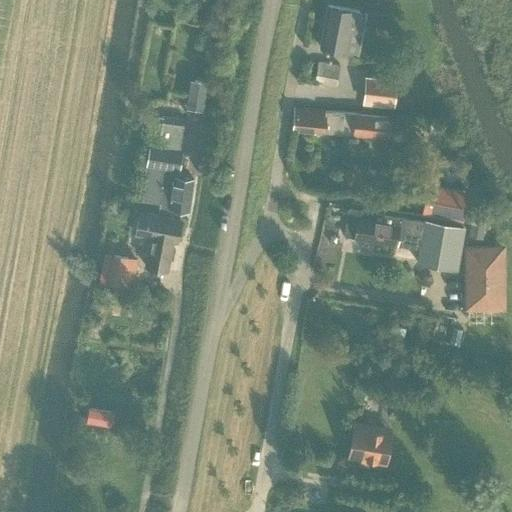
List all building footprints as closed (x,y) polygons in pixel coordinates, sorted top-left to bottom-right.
[(321,46),(345,51),(359,53),(362,32),(358,31),(361,10),(329,4),(327,14),(321,46)] [(337,86),(338,76),(340,65),(319,62),(315,82),(337,86)] [(363,103),(394,106),(397,79),(366,76),(363,103)] [(355,113),(345,112),(326,111),(326,112),(296,111),(295,129),(326,130),(326,132),(343,133),(353,134),(352,135),(391,138),(392,116),(355,114),(355,113)] [(147,135),(146,141),(159,143),(162,123),(184,126),(184,124),(185,119),(164,115),(164,117),(152,115),(150,124),(148,124),(147,135)] [(182,161),(183,153),(150,148),(146,173),(165,176),(159,213),(181,217),(182,211),(190,212),(194,180),(179,177),(182,161)] [(358,169),(355,169),(346,168),(344,184),(357,184),(358,169)] [(424,215),(464,222),(469,190),(428,183),(424,215)] [(396,204),(411,203),(410,192),(395,193),(396,204)] [(181,217),(159,213),(140,209),(135,234),(151,236),(146,265),(169,269),(174,241),(177,241),(181,217)] [(350,209),(345,236),(355,237),(354,238),(398,245),(399,238),(400,231),(411,233),(422,235),(420,248),(419,249),(417,263),(437,266),(455,269),(457,261),(463,228),(463,227),(444,223),(425,220),(424,220),(350,209)] [(473,214),(469,235),(483,238),(487,217),(473,214)] [(506,244),(464,244),(465,310),(506,310),(506,244)] [(139,259),(121,256),(113,254),(109,275),(108,284),(134,289),(139,259)] [(114,309),(113,330),(148,332),(149,311),(114,309)] [(112,426),(114,419),(115,413),(90,408),(88,421),(112,426)] [(356,423),(350,455),(385,460),(389,433),(372,430),(373,426),(356,423)]
